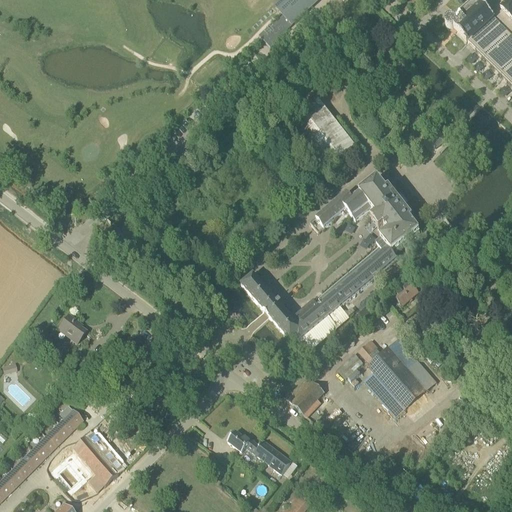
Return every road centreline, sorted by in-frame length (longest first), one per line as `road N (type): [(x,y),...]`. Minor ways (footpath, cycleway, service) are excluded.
road 1 (unclassified): [(230,377),(0,196)]
road 2 (track): [(162,324),(137,377),(3,511)]
road 3 (unclassified): [(400,511),(230,377)]
road 4 (unclassified): [(97,511),(230,377)]
